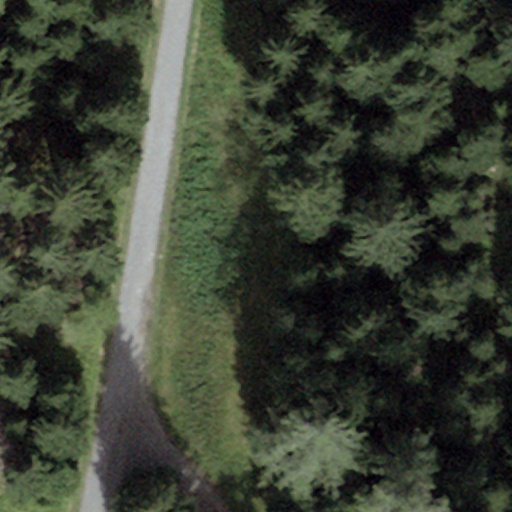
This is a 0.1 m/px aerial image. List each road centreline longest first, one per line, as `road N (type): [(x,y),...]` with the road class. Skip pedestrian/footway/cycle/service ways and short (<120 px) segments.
road 1 (track): [(150,0),(92,511)]
road 2 (track): [(103,417),(200,488),(210,511)]
